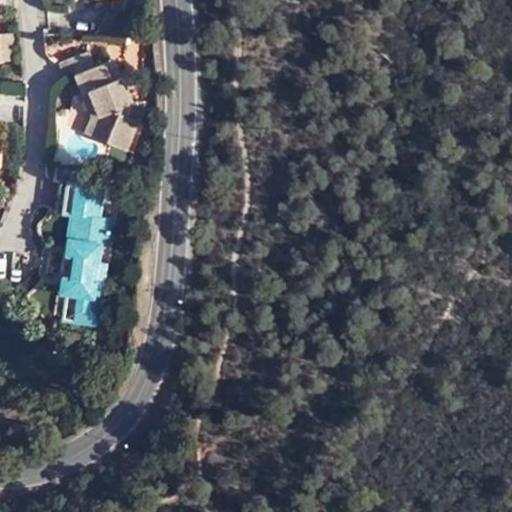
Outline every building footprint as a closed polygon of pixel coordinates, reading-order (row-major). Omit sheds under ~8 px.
[(0,34),(0,62),(10,62),(10,35),(0,34)] [(94,114),(89,116),(82,133),(121,148),(134,118),(117,111),(120,104),(127,102),(117,77),(109,81),(101,63),(92,67),(86,51),(58,63),(64,78),(72,75),(78,91),(84,89),(94,114)] [(109,81),(117,77),(111,59),(101,63),(109,81)] [(78,91),(89,116),(94,114),(84,89),(78,91)] [(71,311),(81,323),(93,325),(101,266),(93,264),(95,247),(104,247),(107,223),(95,221),(99,190),(71,186),(67,217),(75,218),(64,296),(73,298),(71,311)] [(75,218),(67,217),(56,295),(64,296),(75,218)] [(70,322),(81,323),(71,311),(70,322)]
